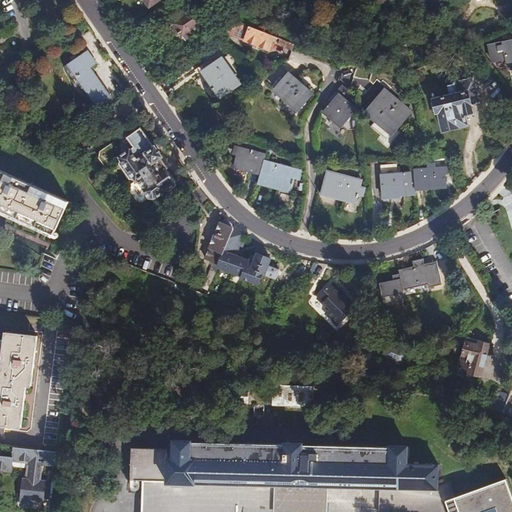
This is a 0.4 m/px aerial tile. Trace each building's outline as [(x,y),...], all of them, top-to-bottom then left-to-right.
[(190,5),(169,20),(172,25),(170,26),(177,36),(180,35),(184,42),(205,27),(190,5)] [(279,39),(241,24),(226,34),(274,51),(279,39)] [(511,41),(490,46),(493,62),(506,59),(507,62),(511,60),(511,41)] [(68,66),(98,107),(112,97),(90,67),(96,63),(89,52),(68,66)] [(230,52),(204,70),(222,96),(241,83),(230,66),(237,61),(230,52)] [(289,73),(274,89),(298,110),(312,94),(304,87),(304,86),(300,82),(299,82),(289,73)] [(439,113),(444,131),(459,127),(459,126),(467,125),(466,117),(474,114),(472,105),(480,103),(475,78),(454,83),(455,84),(449,86),(451,95),(434,99),(437,113),(439,113)] [(360,98),(341,86),(337,91),(328,103),(331,106),(325,113),(342,127),(357,108),(360,109),(360,98)] [(385,89),(365,118),(389,134),(397,123),(393,120),(404,104),(391,96),(392,94),(385,89)] [(121,129),(101,142),(100,150),(114,171),(120,167),(129,179),(134,180),(136,179),(140,185),(143,186),(142,189),(147,197),(152,197),(166,188),(169,188),(175,184),(175,181),(167,170),(168,169),(161,158),(162,157),(155,148),(154,148),(138,124),(124,134),(121,129)] [(265,163),(267,157),(235,147),(233,154),(237,156),(234,167),(261,176),(265,163)] [(261,176),(259,184),(289,194),(294,179),(299,180),(301,175),(265,163),(261,176)] [(399,194),(417,192),(417,189),(415,171),(398,173),(397,163),(380,165),(383,198),(399,196),(399,194)] [(448,165),(414,168),(415,171),(417,189),(434,187),(434,185),(446,184),(445,171),(448,171),(448,165)] [(0,209),(55,235),(70,202),(0,169),(0,209)] [(331,172),(322,194),(354,207),(358,198),(362,199),(365,193),(361,191),(363,185),(331,172)] [(511,235),(498,206),(484,213),(497,238),(506,256),(511,264),(511,235)] [(235,224),(225,216),(223,221),(221,220),(205,256),(218,261),(235,224)] [(218,261),(217,263),(243,274),(242,276),(257,282),(262,272),(265,273),(271,258),(259,252),(255,260),(241,253),(242,250),(239,246),(245,233),(238,228),(235,224),(218,261)] [(414,266),(399,269),(399,271),(403,288),(429,283),(429,286),(442,284),(437,261),(425,263),(423,258),(413,260),(414,266)] [(203,286),(206,287),(215,268),(211,265),(203,286)] [(403,288),(399,271),(393,272),(394,278),(381,280),(383,295),(404,291),(403,288)] [(331,282),(317,297),(329,309),(325,313),(338,325),(356,306),(331,282)] [(0,331),(0,424),(23,427),(28,385),(33,386),(39,336),(0,331)] [(467,360),(464,372),(478,376),(487,342),(476,339),(475,343),(462,340),(458,354),(465,356),(463,359),(467,360)] [(314,386),(273,385),(272,406),(314,407),(314,386)] [(446,511),(437,485),(437,469),(437,466),(437,464),(406,463),(406,459),(407,447),(398,447),(389,446),(389,447),(387,447),(301,445),(301,443),(284,443),(284,445),(243,443),(192,442),(192,441),(174,440),(173,457),(168,457),(167,457),(132,457),(131,480),(139,481),(142,481),(141,511),(238,511),(239,511),(293,511),(325,511),(326,491),(327,486),(373,487),(376,487),(379,487),(378,511),(446,511)] [(61,452),(16,446),(15,456),(15,459),(32,461),(31,468),(30,480),(25,480),(22,499),(45,502),(47,482),(43,481),(45,464),(60,465),(61,452)] [(15,459),(15,456),(0,454),(0,467),(14,469),(14,466),(15,459)] [(32,461),(15,459),(14,466),(31,468),(32,461)] [(511,511),(511,482),(511,479),(454,501),(457,511),(511,511)]
